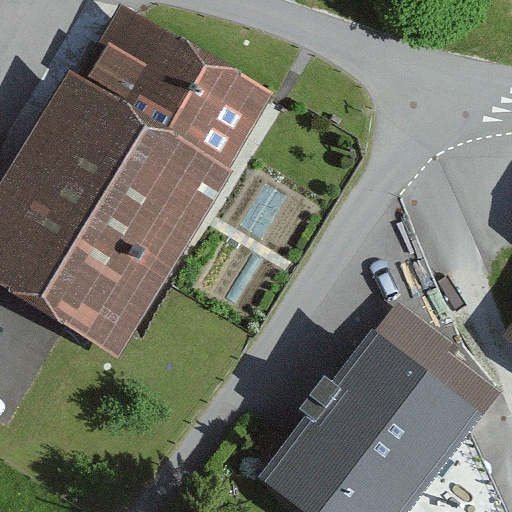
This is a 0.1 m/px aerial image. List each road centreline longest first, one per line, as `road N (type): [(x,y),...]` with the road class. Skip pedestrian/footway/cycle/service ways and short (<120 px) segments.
road 1 (residential): [(131,511),(314,259),(463,87)]
road 2 (unclassified): [(463,87),(217,0)]
